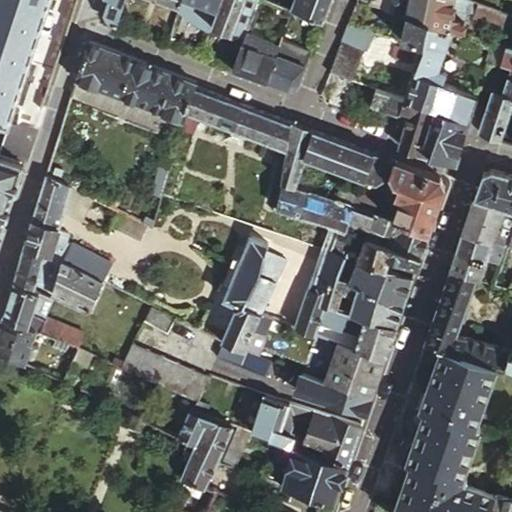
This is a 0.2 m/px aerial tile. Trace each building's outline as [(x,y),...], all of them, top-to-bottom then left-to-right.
[(0,0),(0,173),(17,180),(34,128),(9,120),(48,0),(0,0)] [(123,2),(116,0),(106,0),(103,12),(107,22),(115,24),(123,2)] [(181,0),(180,5),(179,7),(189,10),(186,17),(190,20),(194,22),(199,25),(204,27),(209,29),(211,25),(218,8),(220,0),(181,0)] [(220,0),(218,8),(211,25),(231,32),(237,18),(248,22),(256,0),(220,0)] [(256,0),(248,22),(246,28),(254,31),(266,0),(256,0)] [(290,9),(293,0),(267,0),(285,7),(291,9),(290,9)] [(293,0),(290,9),(291,9),(321,20),(328,0),(293,0)] [(370,0),(370,3),(407,15),(402,39),(423,45),(428,19),(432,0),(370,0)] [(506,12),(499,9),(470,0),(432,0),(428,19),(452,27),(461,31),(465,18),(451,14),(454,1),(472,14),(481,18),(481,20),(503,25),(503,24),(506,12)] [(511,0),(501,0),(499,9),(506,12),(511,14),(511,0)] [(179,7),(178,10),(182,13),(186,17),(189,10),(179,7)] [(511,14),(506,12),(503,24),(511,26),(511,14)] [(248,22),(237,18),(231,32),(243,37),(246,28),(248,22)] [(416,64),(413,72),(443,82),(447,71),(437,67),(452,27),(428,19),(423,45),(416,64)] [(346,25),(341,38),(365,48),(369,43),(374,31),(363,28),(347,22),(346,25)] [(240,43),(231,67),(265,80),(274,55),(268,53),(274,38),(254,31),(246,28),(243,37),(240,43)] [(394,48),(397,37),(384,34),(383,40),(382,44),(394,48)] [(423,45),(402,39),(397,37),(394,48),(404,50),(399,61),(416,64),(423,45)] [(274,38),(268,53),(274,55),(275,53),(280,40),(274,38)] [(365,48),(341,38),(335,54),(357,62),(360,54),(365,48)] [(185,112),(193,85),(194,82),(86,40),(74,79),(182,120),(185,112)] [(497,43),(491,41),(485,60),(488,61),(494,63),(499,43),(498,42),(497,43)] [(505,44),(499,43),(494,63),(499,64),(505,44)] [(511,46),(505,44),(499,64),(511,67),(511,46)] [(274,55),(265,80),(288,88),(297,83),(305,64),(275,53),(274,55)] [(357,62),(335,54),(329,71),(351,79),(357,62)] [(400,111),(404,97),(351,79),(329,71),(322,88),(399,114),(400,111)] [(469,119),(477,94),(443,82),(413,72),(404,97),(433,107),(469,119)] [(478,130),(499,137),(509,106),(511,97),(511,77),(508,76),(503,91),(492,88),(491,89),(478,130)] [(289,120),(193,85),(185,112),(196,117),(275,146),(284,150),(289,120)] [(433,107),(404,97),(400,111),(408,113),(403,131),(399,146),(430,154),(433,143),(423,140),(433,107)] [(511,140),(511,106),(509,106),(499,137),(511,140)] [(455,162),(469,119),(433,107),(423,140),(433,143),(430,154),(455,162)] [(185,112),(182,120),(180,126),(191,130),(196,117),(185,112)] [(313,129),(289,120),(284,150),(282,164),(279,181),(294,186),(304,155),(313,129)] [(373,151),(313,129),(304,155),(363,177),(373,151)] [(282,164),(284,150),(275,146),(270,160),(282,164)] [(389,174),(394,159),(373,151),(363,177),(375,181),(388,178),(389,174)] [(165,178),(170,160),(160,156),(154,174),(165,178)] [(399,197),(392,217),(428,231),(444,185),(440,176),(394,159),(389,174),(392,178),(400,181),(395,195),(399,197)] [(53,163),(51,170),(59,172),(61,166),(53,163)] [(473,195),(492,201),(502,170),(493,167),(481,171),(473,195)] [(492,201),(511,207),(511,172),(502,170),(492,201)] [(0,231),(17,180),(0,173),(0,231)] [(70,186),(44,174),(31,219),(58,226),(62,213),(70,186)] [(153,217),(160,194),(165,178),(154,174),(145,214),(153,217)] [(428,231),(392,217),(373,211),(353,204),(335,199),(294,186),(279,181),(273,207),(328,225),(334,227),(339,228),(342,220),(346,222),(366,229),(381,234),(379,241),(421,255),(429,231),(428,231)] [(92,196),(70,186),(62,213),(81,221),(92,196)] [(353,204),(357,192),(340,186),(335,199),(353,204)] [(377,198),(357,192),(353,204),(373,211),(377,198)] [(511,223),(511,207),(492,201),(473,195),(460,233),(504,247),(510,229),(511,223)] [(147,222),(142,220),(117,208),(111,224),(140,238),(147,222)] [(153,217),(145,214),(142,220),(147,222),(151,224),(153,217)] [(52,246),(58,226),(31,219),(24,246),(50,253),(52,246)] [(343,230),(339,228),(334,227),(326,249),(341,254),(348,234),(346,231),(343,230)] [(460,233),(455,249),(485,259),(486,258),(499,262),(504,247),(460,233)] [(223,297),(237,303),(260,313),(284,258),(266,249),(267,242),(249,234),(244,246),(239,258),(232,255),(229,262),(236,265),(228,285),(223,297)] [(356,260),(384,268),(388,258),(410,264),(409,268),(415,270),(421,255),(379,241),(364,237),(359,253),(356,260)] [(227,253),(232,255),(239,258),(244,246),(233,240),(227,253)] [(66,253),(63,259),(101,279),(102,279),(110,261),(72,242),(66,253)] [(50,253),(24,246),(15,276),(34,284),(42,259),(60,265),(62,259),(50,253)] [(52,246),(50,253),(62,259),(63,259),(66,253),(52,246)] [(326,249),(320,247),(311,274),(335,283),(336,280),(338,274),(344,257),(345,255),(341,254),(326,249)] [(344,257),(356,260),(359,253),(347,249),(345,255),(344,257)] [(455,249),(448,268),(474,277),(479,278),(485,259),(455,249)] [(351,277),(356,260),(344,257),(338,274),(351,277)] [(63,259),(62,259),(60,265),(52,292),(88,309),(101,279),(63,259)] [(412,276),(384,268),(356,260),(351,277),(349,283),(404,299),(412,276)] [(236,265),(229,262),(221,281),(228,285),(236,265)] [(474,277),(448,268),(433,313),(458,321),(474,277)] [(496,270),(492,282),(506,287),(510,275),(507,274),(496,270)] [(335,283),(311,274),(297,314),(318,322),(324,305),(327,306),(335,283)] [(336,280),(335,283),(327,306),(336,309),(341,293),(354,297),(349,312),(363,316),(395,325),(404,299),(349,283),(336,280)] [(8,301),(4,315),(34,327),(40,330),(46,316),(49,308),(35,302),(38,292),(13,282),(8,301)] [(53,299),(38,292),(35,302),(49,308),(53,299)] [(220,340),(222,341),(243,349),(252,328),(265,333),(271,318),(260,313),(237,303),(220,340)] [(175,317),(151,304),(143,319),(167,332),(175,317)] [(324,305),(318,322),(340,329),(340,327),(346,312),(336,309),(327,306),(324,305)] [(349,312),(346,312),(340,327),(358,333),(363,316),(349,312)] [(422,342),(423,342),(440,348),(459,354),(464,338),(454,335),(458,321),(433,313),(422,342)] [(297,314),(293,326),(314,333),(318,322),(297,314)] [(34,327),(4,315),(0,326),(0,351),(25,362),(31,345),(28,343),(34,327)] [(40,330),(77,347),(82,332),(46,316),(40,330)] [(357,336),(388,346),(396,326),(395,325),(363,316),(358,333),(357,336)] [(243,349),(246,350),(257,354),(265,333),(252,328),(243,349)] [(353,347),(384,358),(388,346),(357,336),(353,347)] [(459,354),(496,365),(497,363),(511,367),(511,355),(464,338),(459,354)] [(243,349),(222,341),(216,356),(240,366),(246,350),(243,349)] [(324,379),(371,396),(384,358),(353,347),(336,341),(324,379)] [(132,342),(123,359),(119,367),(123,368),(134,373),(136,374),(147,348),(132,342)] [(92,354),(78,348),(74,358),(88,364),(92,354)] [(162,354),(147,348),(136,374),(148,379),(152,380),(162,354)] [(459,354),(440,348),(418,407),(423,409),(418,425),(426,428),(420,445),(412,443),(405,460),(410,462),(392,511),(486,511),(489,504),(493,493),(466,483),(467,478),(463,476),(480,426),(476,424),(496,365),(459,354)] [(246,350),(240,366),(264,376),(271,359),(257,354),(246,350)] [(177,361),(162,354),(152,380),(166,386),(177,361)] [(114,356),(112,363),(119,367),(123,359),(114,356)] [(192,367),(177,361),(166,386),(181,393),(192,367)] [(192,367),(181,393),(197,399),(208,374),(192,367)] [(134,373),(123,368),(108,402),(119,407),(134,373)] [(209,372),(208,374),(197,399),(193,410),(228,422),(242,385),(209,372)] [(295,389),(366,411),(371,396),(324,379),(302,372),(295,389)] [(148,379),(136,374),(134,373),(119,407),(121,408),(133,414),(148,379)] [(249,430),(278,440),(279,440),(282,431),(288,433),(295,414),(309,419),(299,447),(347,464),(361,424),(319,410),(262,392),(249,430)] [(133,414),(121,408),(116,419),(138,430),(144,419),(133,414)] [(216,457),(222,460),(236,425),(228,422),(193,410),(189,409),(178,436),(193,443),(186,460),(180,476),(184,478),(203,486),(204,483),(216,457)] [(236,425),(222,460),(234,466),(242,448),(249,430),(236,425)] [(418,425),(412,443),(420,445),(426,428),(418,425)] [(282,484),(334,503),(347,464),(299,447),(289,443),(285,442),(288,433),(282,431),(279,440),(278,440),(272,458),(288,463),(282,484)] [(293,434),(288,433),(285,442),(289,443),(293,434)] [(203,486),(184,478),(169,511),(196,511),(206,488),(203,486)]
